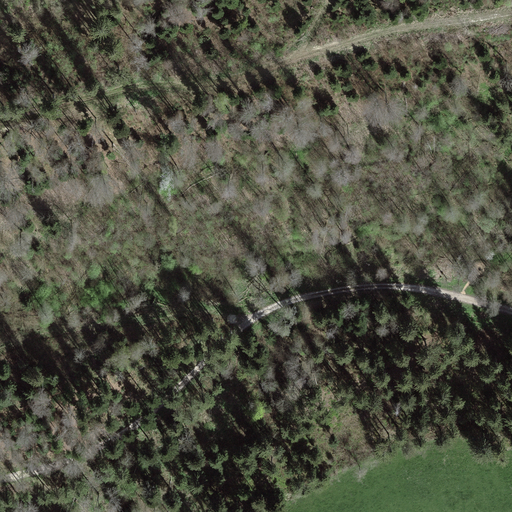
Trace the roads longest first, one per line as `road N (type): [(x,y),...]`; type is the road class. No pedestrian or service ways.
road 1 (track): [(0,478),(58,464),(144,419),(242,328),(287,301),(391,285),(511,311)]
road 2 (track): [(511,8),(391,26),(129,94),(0,109)]
